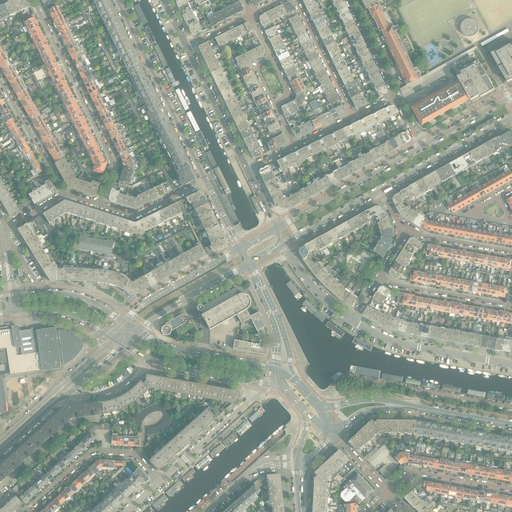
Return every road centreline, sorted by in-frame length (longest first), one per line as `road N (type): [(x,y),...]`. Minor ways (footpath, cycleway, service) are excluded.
road 1 (residential): [(99,204),(110,161),(33,0)]
road 2 (tertiary): [(116,0),(206,181)]
road 3 (residential): [(24,511),(93,451),(138,455),(160,481)]
road 4 (residential): [(352,322),(418,348),(511,364)]
road 5 (tertiary): [(420,146),(276,227)]
road 6 (tertiary): [(379,190),(511,117)]
road 7 (tertiary): [(108,335),(0,435)]
road 8 (tertiary): [(239,248),(123,321)]
road 9 (tertiary): [(246,168),(186,45)]
road 10 (residential): [(511,306),(380,275)]
road 11 (residential): [(511,489),(412,471),(387,493)]
road 12 (residential): [(294,0),(351,117)]
road 13 (residential): [(63,193),(0,81)]
road 14 (tertiary): [(137,330),(247,264)]
road 15 (tertiary): [(253,365),(137,330)]
road 16 (tertiary): [(123,321),(64,292),(10,297)]
